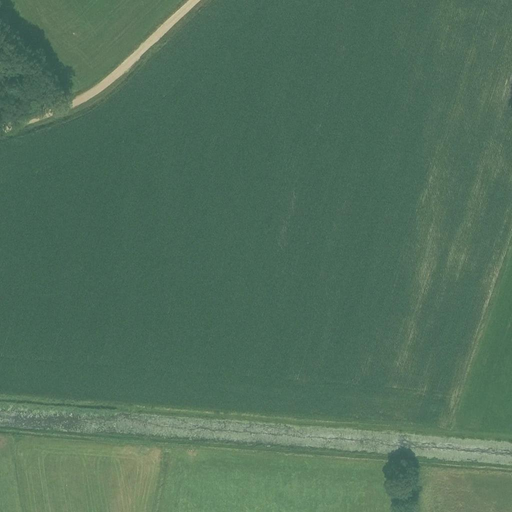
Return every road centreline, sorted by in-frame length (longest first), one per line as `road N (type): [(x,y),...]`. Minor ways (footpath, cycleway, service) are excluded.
road 1 (track): [(511,434),(0,391)]
road 2 (track): [(0,131),(90,96),(195,0)]
